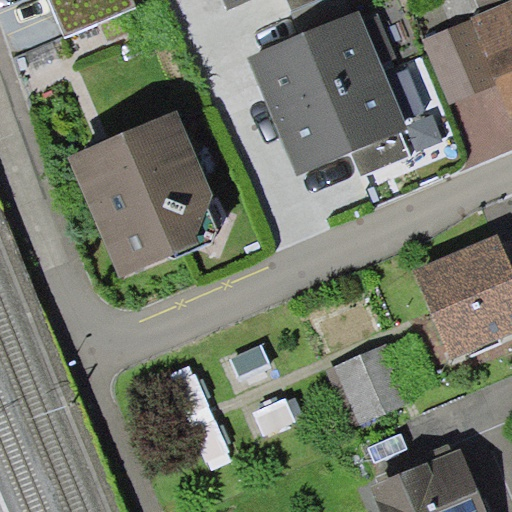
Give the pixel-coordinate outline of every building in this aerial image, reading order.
[(50,0),(66,38),(138,8),(134,0),(50,0)] [(286,0),(301,33),(351,12),(346,0),(286,0)] [(511,0),(477,0),(482,11),(469,17),(470,19),(497,84),(511,117),(511,116),(511,0)] [(247,55),(273,116),(384,69),(358,9),(351,12),(301,33),(247,55)] [(497,84),(470,19),(423,38),(450,104),(497,84)] [(409,128),(384,69),(273,116),(298,175),(351,153),(400,132),(409,128)] [(176,105),(69,150),(119,270),(195,237),(213,191),(176,105)] [(411,156),(400,132),(351,153),(361,177),(411,156)] [(511,332),(511,268),(498,234),(413,269),(451,358),(511,332)] [(411,401),(386,344),(327,369),(352,427),(411,401)] [(486,511),(461,447),(370,483),(381,511),(486,511)]
